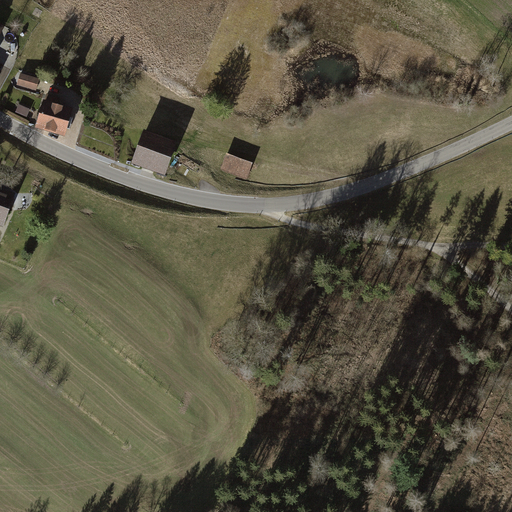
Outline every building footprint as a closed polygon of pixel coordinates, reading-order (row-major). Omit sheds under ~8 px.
[(21,75),(17,89),(38,96),(42,82),(21,75)] [(48,95),(38,129),(68,138),(76,110),(59,105),(60,99),(48,95)] [(141,132),(129,163),(166,177),(178,146),(141,132)] [(254,164),(230,155),(224,170),(248,179),(254,164)] [(0,231),(7,234),(19,206),(0,197),(0,231)]
